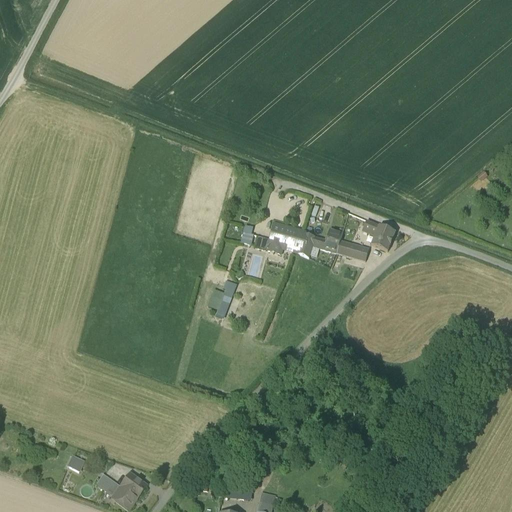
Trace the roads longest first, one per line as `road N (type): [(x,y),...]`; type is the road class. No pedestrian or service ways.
road 1 (unclassified): [(155,511),(192,462),(422,234),(511,267)]
road 2 (track): [(14,79),(266,174)]
